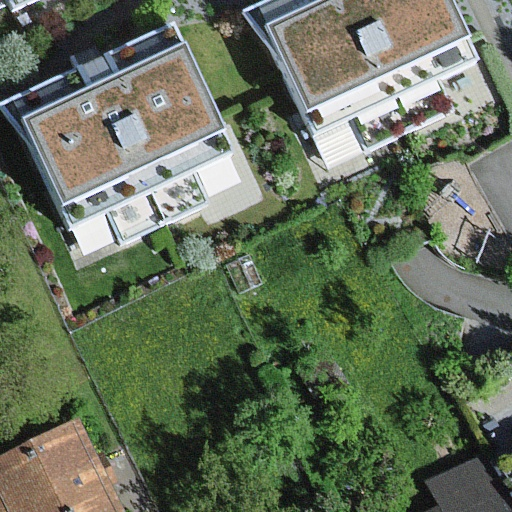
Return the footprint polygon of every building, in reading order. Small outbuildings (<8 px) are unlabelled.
[(2,0),(11,17),(47,0),(2,0)] [(264,51),(309,140),(347,123),(362,155),(450,114),(435,85),(473,68),(442,0),(276,0),(237,19),(264,51)] [(0,121),(17,143),(63,239),(104,219),(117,247),(206,206),(190,176),(231,157),(169,31),(86,69),(0,109),(0,121)] [(115,511),(74,427),(0,463),(0,511),(115,511)] [(433,511),(511,511),(511,495),(494,451),(421,484),(433,511)]
